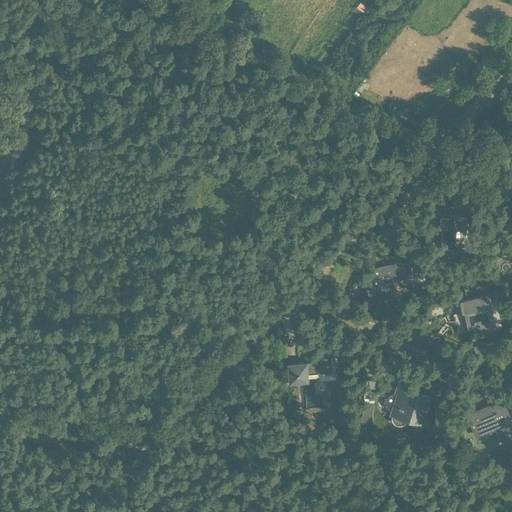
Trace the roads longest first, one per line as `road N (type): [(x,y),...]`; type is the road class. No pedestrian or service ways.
road 1 (track): [(433,150),(150,0)]
road 2 (track): [(451,511),(178,432)]
road 3 (residential): [(165,426),(306,281)]
road 4 (residential): [(306,281),(433,150)]
road 5 (track): [(93,0),(43,67),(16,155)]
road 6 (track): [(165,426),(0,396)]
road 7 (residential): [(417,342),(353,320),(306,281)]
